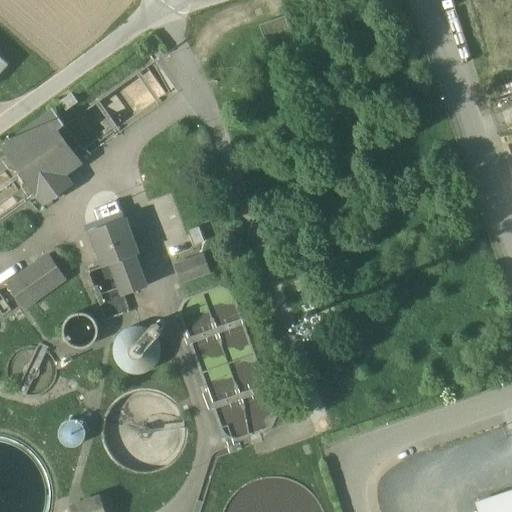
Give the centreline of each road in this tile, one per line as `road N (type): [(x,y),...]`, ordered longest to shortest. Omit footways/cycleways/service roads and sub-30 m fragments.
road 1 (unclassified): [(425,0),(511,230)]
road 2 (unclassified): [(511,398),(361,452),(351,485),(357,511)]
road 3 (unclassified): [(0,120),(153,10),(180,0)]
